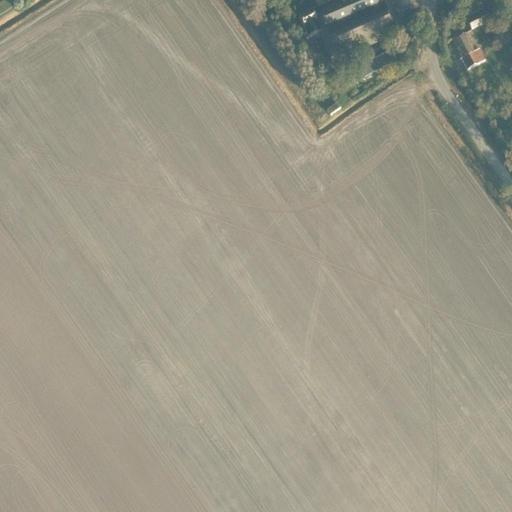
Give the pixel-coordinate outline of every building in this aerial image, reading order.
[(399,34),(385,0),(336,0),(328,4),(328,5),(298,18),(308,39),(319,34),(331,63),(399,34)] [(485,13),(466,22),(471,32),(490,22),(493,28),(499,25),(491,10),(485,13)] [(467,72),(479,66),(485,63),(479,51),(476,53),(466,35),(450,43),(460,61),(461,61),(467,72)] [(511,50),(501,56),(511,74),(511,50)] [(391,52),(359,69),(364,80),(396,63),(391,52)] [(337,105),(326,112),(330,118),(341,110),(337,105)]
